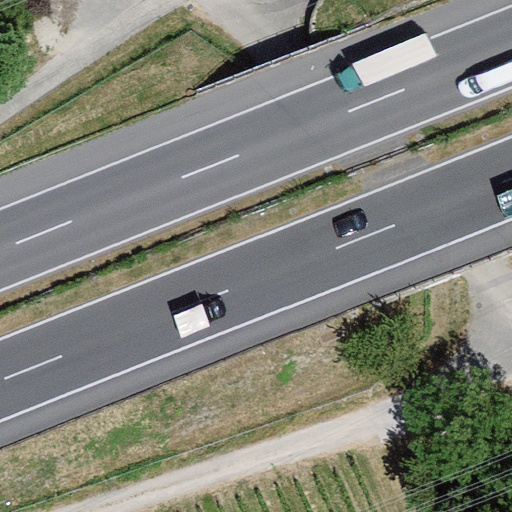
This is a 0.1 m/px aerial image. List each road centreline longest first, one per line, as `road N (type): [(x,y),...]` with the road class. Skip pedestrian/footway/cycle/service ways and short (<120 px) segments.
road 1 (motorway): [(0,381),(511,177)]
road 2 (motorway): [(511,47),(0,250)]
road 3 (track): [(511,349),(402,410),(93,511)]
road 4 (track): [(230,0),(291,54),(511,291)]
road 5 (track): [(0,110),(170,0)]
